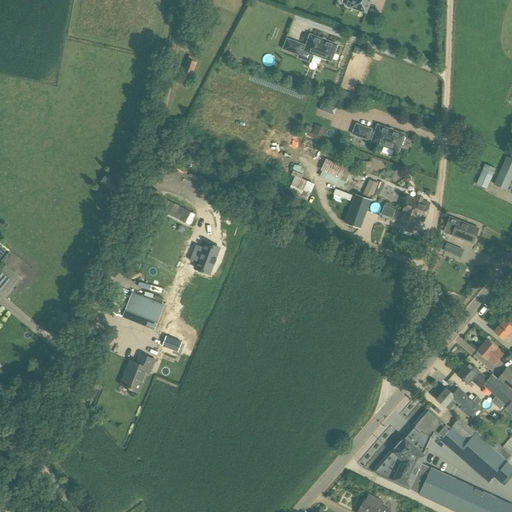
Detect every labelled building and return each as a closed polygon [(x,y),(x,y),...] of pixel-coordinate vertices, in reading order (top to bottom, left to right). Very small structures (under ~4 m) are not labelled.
[(348,0),(346,6),(366,13),(370,0),(348,0)] [(286,39),(282,49),(298,55),(300,49),(304,50),(304,51),(313,54),(313,56),(320,59),(321,57),(331,61),(337,45),(327,41),(326,41),(322,40),(322,39),(321,39),(309,35),(305,47),(302,45),(286,39)] [(188,59),(183,73),(191,76),(197,62),(198,59),(191,56),(190,59),(188,59)] [(344,91),(341,100),(353,104),(356,95),(344,91)] [(324,103),(321,111),(335,116),(338,108),(324,103)] [(356,124),(352,134),(368,140),(369,137),(373,138),(372,141),(399,151),(404,135),(394,131),(393,130),(393,131),(389,130),(389,129),(388,129),(378,125),(374,135),(370,134),(372,129),(356,124)] [(268,125),(260,144),(267,147),(275,127),(268,125)] [(323,130),(316,127),(314,132),(321,135),(323,130)] [(299,151),(303,143),(286,134),(282,142),(299,151)] [(352,146),(368,152),(371,143),(355,138),(352,146)] [(280,143),(277,148),(288,154),(290,149),(280,143)] [(511,158),(507,156),(494,184),(508,190),(511,181),(511,158)] [(323,171),(346,182),(361,189),(367,177),(363,176),(327,158),(321,170),(323,171)] [(485,164),(477,184),(488,189),(497,169),(485,164)] [(375,177),(385,178),(386,172),(377,170),(375,177)] [(113,190),(120,183),(107,172),(101,180),(113,190)] [(312,205),(320,184),(306,178),(307,174),(301,172),(293,192),(305,196),(303,202),(312,205)] [(378,184),(369,181),(363,195),(372,199),(378,184)] [(423,198),(424,192),(413,188),(411,194),(423,198)] [(403,213),(398,226),(414,232),(419,218),(424,220),(431,201),(408,194),(402,213),(403,213)] [(356,195),(346,224),(361,229),(371,201),(356,195)] [(396,222),(400,213),(385,207),(381,216),(396,222)] [(450,217),(447,226),(455,229),(453,235),(473,243),(479,228),(450,217)] [(171,264),(182,234),(165,227),(153,257),(171,264)] [(219,249),(204,243),(202,248),(196,245),(189,261),(196,263),(194,268),(209,274),(213,264),(214,265),(216,259),(215,259),(219,249)] [(451,243),(447,251),(461,257),(464,249),(451,243)] [(132,293),(123,316),(154,329),(164,305),(132,293)] [(498,323),(494,328),(495,331),(504,339),(509,333),(511,335),(511,318),(508,323),(505,320),(501,324),(498,323)] [(178,352),(182,342),(166,336),(162,346),(178,352)] [(488,339),(478,350),(488,359),(488,358),(495,364),(503,354),(496,348),(497,347),(488,339)] [(131,360),(121,385),(139,392),(147,373),(149,374),(155,359),(141,354),(137,363),(131,360)] [(469,362),(458,374),(468,383),(474,376),(483,383),(487,378),(478,371),(479,370),(469,362)] [(499,377),(488,388),(511,409),(511,369),(502,380),(499,377)] [(447,388),(437,399),(449,410),(457,401),(472,414),(479,405),(460,389),(457,393),(452,388),(450,391),(447,388)] [(429,408),(374,471),(378,475),(409,489),(419,494),(458,511),(511,511),(511,505),(421,463),(436,436),(441,440),(489,482),(494,476),(508,461),(498,452),(493,448),(475,433),(469,441),(452,427),(451,428),(429,408)] [(481,417),(487,412),(483,408),(478,414),(481,417)] [(459,419),(454,426),(469,439),(474,432),(459,419)] [(498,452),(504,446),(499,441),(493,448),(498,452)] [(511,455),(511,453),(504,446),(498,452),(508,461),(511,455)] [(511,464),(508,461),(494,476),(502,483),(511,473),(511,464)] [(365,499),(358,511),(389,511),(390,511),(383,507),(386,501),(371,493),(367,500),(365,499)]
